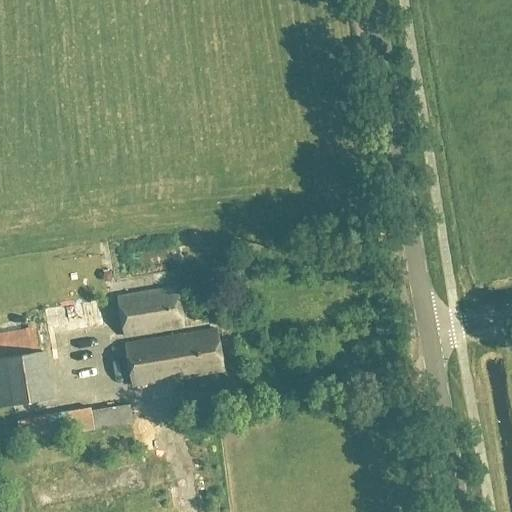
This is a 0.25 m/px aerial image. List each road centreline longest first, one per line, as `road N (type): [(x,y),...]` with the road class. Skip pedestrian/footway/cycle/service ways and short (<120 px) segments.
road 1 (tertiary): [(426,333),(372,0)]
road 2 (tertiary): [(458,511),(426,333)]
